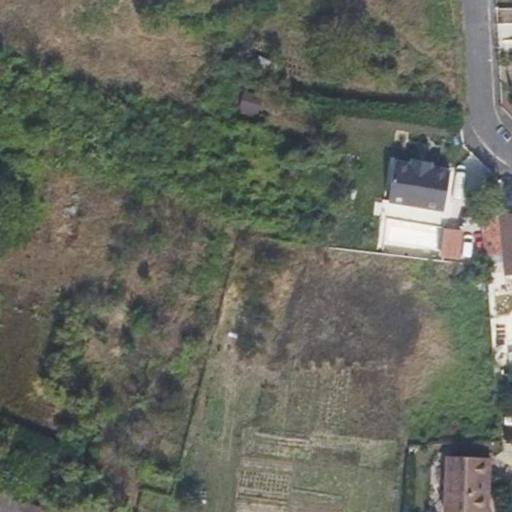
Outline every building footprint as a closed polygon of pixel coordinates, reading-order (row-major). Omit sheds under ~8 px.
[(241,88),(236,111),(255,116),(261,93),(241,88)] [(412,162),(396,160),(392,200),(447,206),(452,167),(432,164),(412,162)] [(511,216),(484,218),(486,254),(502,253),(503,274),(511,273),(511,216)] [(71,440),(60,437),(53,458),(64,461),(71,440)] [(489,453),(447,451),(444,510),(481,511),(482,477),(488,477),(489,453)] [(0,511),(17,511),(22,498),(0,490),(0,511)] [(63,511),(22,498),(17,511),(63,511)]
